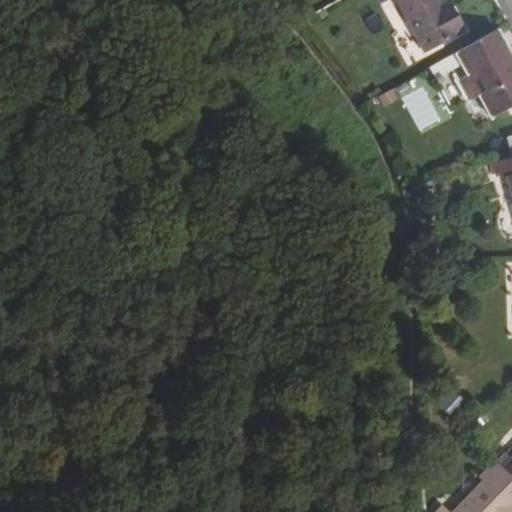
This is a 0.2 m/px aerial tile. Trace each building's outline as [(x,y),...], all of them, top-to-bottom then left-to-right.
[(392,0),(385,0),(390,9),(395,5),(392,0)] [(392,0),(395,5),(397,4),(427,56),(467,34),(455,14),(447,18),(441,7),(436,0),(392,0)] [(449,2),(441,7),(447,18),(455,14),(449,2)] [(511,60),(497,33),(456,56),(469,78),(458,84),(468,103),(479,97),(492,119),(506,111),(507,114),(511,115),(511,60)] [(468,103),(458,84),(451,72),(433,83),(451,115),(469,105),(468,103)] [(511,160),(497,165),(501,180),(507,178),(511,196),(511,160)] [(418,244),(419,252),(436,251),(435,243),(418,244)] [(419,267),(437,266),(436,251),(419,252),(419,267)] [(511,456),(507,451),(496,464),(502,470),(511,459),(511,456)] [(511,459),(502,470),(511,479),(511,459)] [(511,479),(502,470),(496,464),(479,482),(484,486),(459,511),(511,511),(510,510),(511,507),(511,479)]
